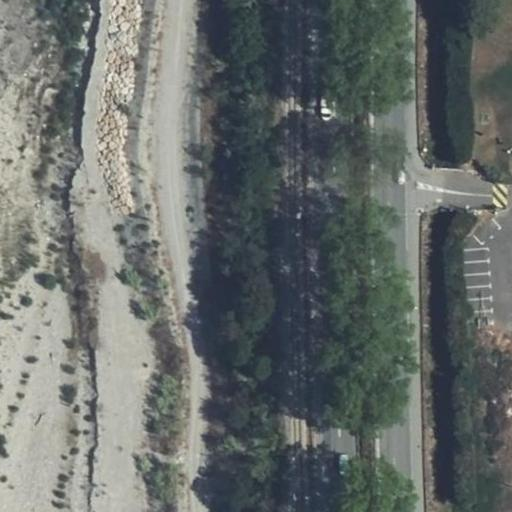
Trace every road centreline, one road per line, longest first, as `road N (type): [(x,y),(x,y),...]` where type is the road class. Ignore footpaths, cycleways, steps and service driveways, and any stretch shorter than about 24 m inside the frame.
road 1 (primary): [(333,0),(341,511)]
road 2 (track): [(209,0),(204,511)]
road 3 (primary): [(398,511),(390,186)]
road 4 (primary): [(390,186),(393,0)]
road 5 (residential): [(390,186),(511,195)]
